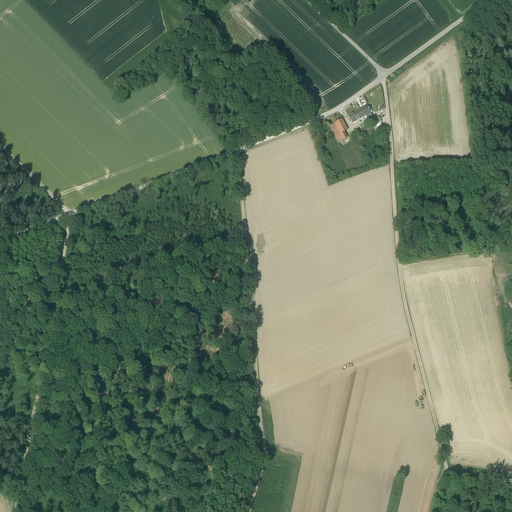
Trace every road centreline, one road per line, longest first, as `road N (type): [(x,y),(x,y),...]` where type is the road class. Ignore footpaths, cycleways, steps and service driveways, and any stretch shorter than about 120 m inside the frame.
road 1 (track): [(237,153),(266,469),(251,511)]
road 2 (unclassified): [(72,214),(339,111),(384,77)]
road 3 (track): [(392,164),(404,302),(447,475)]
road 4 (track): [(18,511),(72,214)]
road 5 (unclassified): [(384,77),(489,0)]
